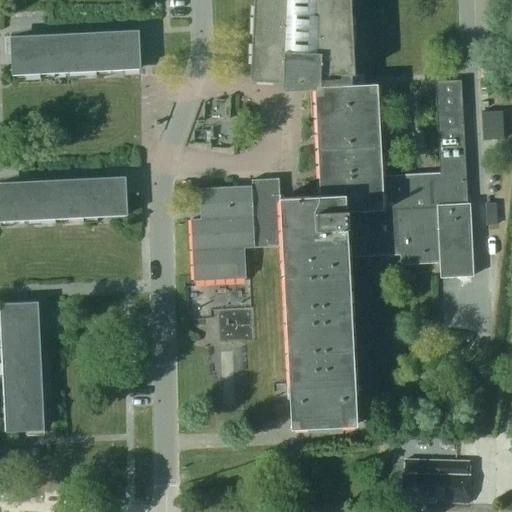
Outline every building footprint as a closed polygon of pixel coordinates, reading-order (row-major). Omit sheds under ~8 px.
[(316,87),(352,85),(352,74),(355,74),(351,0),(254,0),(251,79),(284,81),(284,91),(316,89),(316,87)] [(107,37),(109,69),(141,67),(139,29),(127,30),(127,36),(107,37)] [(77,71),(109,69),(107,37),(75,38),(77,71)] [(45,72),(77,71),(75,38),(43,40),(45,72)] [(12,74),(45,72),(43,40),(11,42),(12,64),(12,74)] [(316,87),(316,89),(321,195),(281,197),(281,198),(279,198),(279,178),(252,179),(252,186),(251,186),(250,185),(200,188),(202,218),(192,219),(192,224),(195,280),(245,277),(244,247),(254,246),(253,245),(255,244),(255,247),(283,245),(293,427),(358,423),(357,415),(349,256),(400,254),(401,263),(442,261),(443,276),(475,274),(472,202),(470,202),(464,78),(435,79),(440,173),(382,176),(377,84),(352,85),(316,87)] [(483,124),(484,141),(485,140),(505,139),(504,127),(503,111),(482,112),(483,124)] [(94,183),(96,215),(128,214),(126,193),(126,176),(114,176),(114,182),(94,183)] [(63,217),(96,215),(94,183),(62,185),(63,217)] [(31,219),(63,217),(62,185),(30,187),(31,219)] [(0,220),(31,219),(30,187),(0,188),(0,220)] [(497,203),(486,204),(487,226),(498,226),(497,203)] [(0,310),(1,335),(34,333),(33,313),(38,313),(38,301),(19,302),(0,303),(0,310)] [(34,333),(1,335),(3,367),(35,365),(34,333)] [(35,365),(3,367),(5,399),(37,397),(35,365)] [(37,397),(5,399),(6,431),(39,429),(37,397)] [(470,461),(405,459),(405,472),(402,472),(401,498),(429,499),(429,503),(437,503),(437,500),(445,501),(445,504),(470,504),(470,461)]
